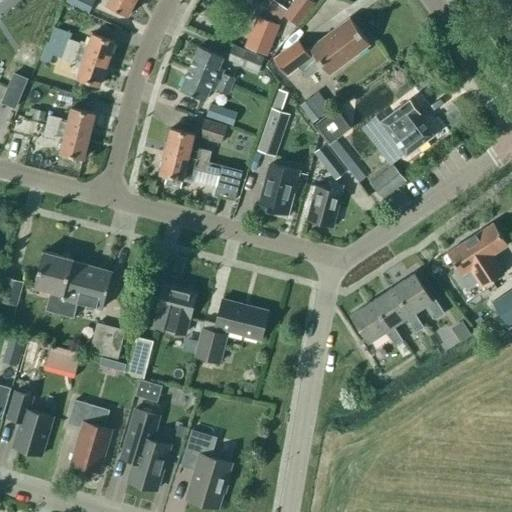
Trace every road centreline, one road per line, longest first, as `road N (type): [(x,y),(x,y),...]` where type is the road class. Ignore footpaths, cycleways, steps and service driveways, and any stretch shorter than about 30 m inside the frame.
road 1 (residential): [(287,511),(337,262)]
road 2 (residential): [(337,262),(105,197)]
road 3 (residential): [(105,197),(152,39),(172,0)]
road 4 (residential): [(511,147),(337,262)]
road 5 (tertiary): [(507,120),(431,0)]
